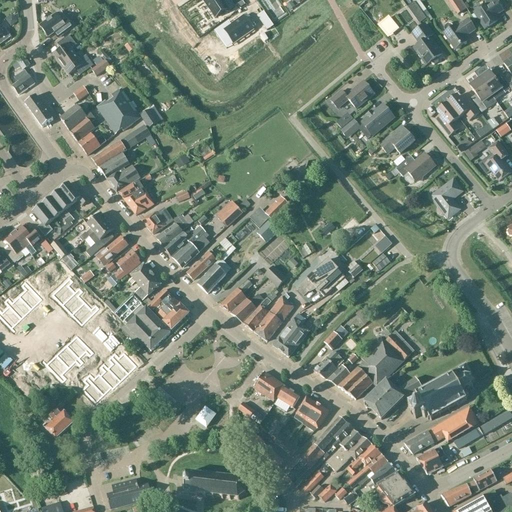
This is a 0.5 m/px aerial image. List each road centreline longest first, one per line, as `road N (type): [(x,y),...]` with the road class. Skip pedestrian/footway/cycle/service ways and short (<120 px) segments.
road 1 (unclassified): [(100,511),(86,449),(90,424),(210,314)]
road 2 (unclassified): [(210,314),(86,175),(58,170)]
road 3 (unclassified): [(342,405),(210,314)]
road 4 (residential): [(511,351),(451,259),(456,237),(477,220)]
road 5 (residential): [(492,208),(407,107)]
road 6 (residential): [(109,99),(90,81),(48,98),(26,44)]
road 7 (residential): [(407,107),(511,33)]
road 8 (unclassified): [(425,492),(390,446),(342,405)]
road 9 (residential): [(292,495),(277,478),(342,405)]
